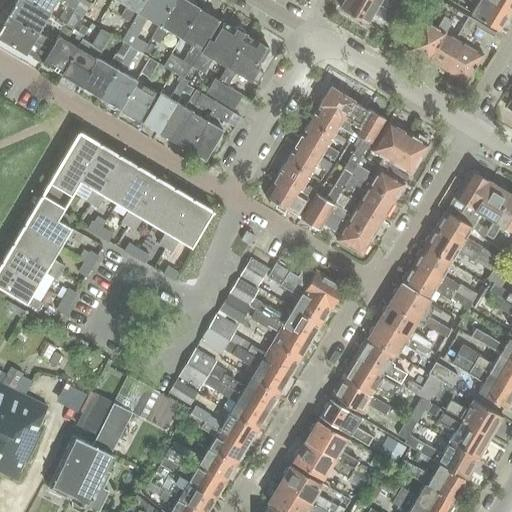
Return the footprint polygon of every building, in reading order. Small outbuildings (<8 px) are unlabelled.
[(8,14),(7,15),(38,33),(44,22),(60,32),(65,23),(59,19),(49,13),(26,0),(16,0),(14,4),(11,4),(7,10),(7,11),(8,14)] [(26,0),(49,13),(56,1),(66,7),(59,19),(65,23),(72,12),(77,3),(72,0),(26,0)] [(83,0),(80,0),(74,11),(83,16),(90,4),(83,0)] [(116,0),(126,6),(120,17),(128,21),(140,0),(116,0)] [(145,0),(131,23),(140,28),(146,17),(159,25),(173,0),(145,0)] [(184,0),(173,0),(159,25),(151,38),(159,43),(167,30),(180,37),(198,8),(195,6),(195,2),(191,0),(187,0),(186,1),(184,0)] [(389,23),(394,14),(395,14),(371,0),(344,0),(340,8),(366,24),(371,16),(372,14),(389,23)] [(392,0),(371,0),(395,14),(400,5),(392,0)] [(406,48),(423,58),(426,60),(444,30),(445,30),(457,10),(439,0),(435,0),(425,18),(424,17),(411,39),(406,48)] [(505,18),(509,12),(500,6),(489,0),(470,0),(476,3),(470,14),(489,25),(498,30),(499,27),(502,27),(506,21),(505,18)] [(511,0),(489,0),(500,6),(509,12),(511,6),(511,0)] [(201,50),(208,37),(213,29),(219,20),(210,15),(210,12),(204,8),(203,8),(200,9),(198,8),(180,37),(201,50)] [(42,63),(48,66),(61,74),(66,65),(77,47),(66,41),(76,25),(81,17),(72,12),(65,23),(60,32),(54,43),(49,50),(47,55),(42,63)] [(0,37),(33,57),(33,58),(33,59),(40,63),(41,62),(42,63),(47,55),(49,50),(54,43),(38,33),(7,15),(3,23),(0,23),(0,37)] [(476,22),(468,17),(456,37),(445,30),(444,30),(426,60),(446,71),(451,63),(463,41),(474,25),(476,22)] [(200,51),(227,67),(228,67),(241,44),(246,36),(246,35),(244,34),(243,30),(243,29),(238,26),(233,28),(231,26),(231,27),(223,22),(218,31),(212,40),(208,37),(201,50),(200,51)] [(488,47),(494,37),(474,25),(463,41),(451,63),(446,71),(465,83),(483,54),(474,49),(471,47),(475,39),(488,47)] [(77,47),(66,65),(61,74),(63,75),(64,79),(69,82),(73,81),(80,85),(97,57),(101,50),(111,35),(102,30),(94,44),(92,44),(92,45),(82,39),(77,47)] [(228,67),(235,72),(242,76),(250,81),(251,79),(257,82),(263,72),(257,69),(269,49),(267,47),(266,43),(261,40),(260,40),(256,41),(254,40),(253,40),(246,36),(241,44),(228,67)] [(100,97),(130,47),(122,42),(109,64),(97,57),(80,85),(83,87),(84,90),(88,93),(92,92),(100,97)] [(137,51),(130,47),(100,97),(108,101),(108,105),(113,108),(117,107),(120,108),(125,100),(136,81),(124,74),(137,51)] [(149,77),(156,64),(149,59),(141,72),(149,77)] [(158,131),(175,102),(176,102),(182,91),(186,84),(188,81),(179,76),(176,80),(179,82),(169,98),(159,93),(142,122),(144,123),(145,126),(149,129),(152,128),(158,131)] [(242,95),(227,86),(214,79),(206,92),(233,109),(242,95)] [(136,81),(125,100),(120,108),(127,113),(128,117),(132,119),(136,118),(139,120),(155,92),(136,81)] [(186,84),(182,91),(189,95),(193,88),(186,84)] [(319,104),(344,118),(357,126),(367,109),(353,101),(354,100),(331,86),(330,85),(329,87),(319,104)] [(195,90),(185,107),(176,102),(175,102),(158,131),(160,132),(160,136),(165,138),(168,137),(173,140),(201,93),(195,90)] [(204,105),(211,110),(216,102),(201,93),(173,140),(179,144),(179,147),(184,150),(187,149),(188,150),(206,120),(198,115),(204,105)] [(226,123),(232,112),(216,102),(211,110),(213,111),(208,121),(206,120),(188,150),(194,153),(194,156),(199,159),(202,158),(204,159),(214,142),(217,142),(220,137),(219,134),(222,129),(213,124),(217,117),(226,123)] [(319,104),(309,122),(344,142),(346,139),(335,133),(339,127),(351,134),(352,133),(357,126),(344,118),(319,104)] [(364,154),(380,128),(385,119),(367,108),(367,109),(357,126),(352,133),(363,139),(357,149),(364,154)] [(232,112),(226,123),(234,127),(240,117),(232,112)] [(388,121),(383,130),(371,150),(382,157),(377,166),(378,167),(385,171),(408,133),(388,121)] [(298,139),(307,144),(333,160),(338,152),(328,145),(331,139),(342,146),(344,142),(309,122),(298,139)] [(79,181),(91,161),(100,144),(78,131),(40,196),(63,210),(79,182),(79,181)] [(410,175),(428,145),(408,133),(385,171),(392,175),(396,170),(397,167),(410,175)] [(320,156),(305,148),(296,143),(286,161),(310,175),(317,163),(320,165),(319,167),(326,171),(331,163),(320,156)] [(90,204),(116,161),(119,156),(100,144),(91,161),(79,181),(79,182),(91,188),(83,200),(90,204)] [(356,149),(344,168),(352,173),(356,165),(357,165),(364,154),(357,149),(356,149)] [(119,156),(116,161),(90,204),(97,208),(104,196),(116,203),(138,167),(119,156)] [(300,193),(310,175),(286,161),(275,178),(300,193)] [(394,200),(404,184),(405,183),(392,176),(392,175),(385,171),(378,167),(371,179),(366,176),(368,172),(357,165),(356,165),(352,173),(351,174),(394,200)] [(138,167),(116,203),(128,210),(121,222),(128,226),(157,178),(138,167)] [(343,169),(324,199),(333,204),(334,202),(340,193),(343,187),(351,174),(352,173),(344,168),(343,169)] [(392,175),(392,176),(405,183),(408,177),(396,170),(392,175)] [(470,170),(453,197),(466,204),(458,219),(464,223),(490,182),(481,176),(480,174),(475,171),(473,171),(470,170)] [(357,202),(384,217),(394,200),(351,174),(343,187),(351,192),(355,185),(363,191),(357,202)] [(157,178),(128,226),(134,230),(141,218),(153,225),(175,189),(157,178)] [(289,209),(298,215),(303,206),(308,198),(299,193),(300,193),(275,178),(265,196),(288,210),(289,209)] [(490,182),(464,223),(471,227),(475,222),(476,223),(481,215),(492,222),(493,222),(510,193),(508,192),(507,190),(501,186),(499,187),(496,185),(490,182)] [(175,189),(153,225),(165,232),(158,244),(165,248),(194,200),(175,189)] [(340,193),(334,202),(335,202),(341,206),(343,207),(348,198),(340,193)] [(488,230),(485,235),(493,240),(500,227),(511,233),(511,194),(510,193),(493,222),(492,222),(488,230)] [(324,199),(315,194),(301,217),(301,218),(319,229),(327,215),(329,211),(333,205),(333,204),(324,199)] [(63,210),(40,196),(22,226),(59,248),(66,236),(78,243),(82,235),(68,226),(57,220),(61,212),(63,210)] [(194,200),(165,248),(171,252),(178,240),(191,248),(213,211),(194,200)] [(372,237),(382,221),(355,205),(348,216),(345,214),(346,212),(340,208),(341,206),(335,202),(333,205),(329,211),(372,237)] [(336,239),(361,254),(372,237),(329,211),(327,215),(322,224),(339,234),(336,239)] [(445,211),(435,228),(477,254),(481,247),(465,237),(471,227),(464,223),(458,219),(454,216),(445,211)] [(61,212),(57,220),(68,226),(72,219),(61,212)] [(86,229),(97,235),(101,228),(91,222),(86,229)] [(475,222),(471,227),(482,239),(485,235),(488,230),(476,223),(475,222)] [(59,248),(22,226),(11,245),(60,273),(64,266),(52,259),(59,248)] [(101,228),(97,235),(107,242),(112,234),(101,228)] [(424,245),(423,247),(451,263),(452,261),(458,251),(473,260),(477,254),(435,228),(430,235),(428,236),(424,241),(425,244),(424,245)] [(241,240),(249,245),(250,245),(255,236),(246,231),(241,240)] [(123,251),(134,257),(139,250),(128,244),(123,251)] [(60,273),(11,245),(0,263),(37,285),(44,273),(56,280),(60,273)] [(416,259),(412,266),(455,292),(458,286),(443,277),(450,265),(451,263),(423,247),(422,249),(421,250),(419,250),(415,256),(416,259)] [(482,247),(478,254),(486,259),(490,252),(482,247)] [(139,250),(134,257),(145,263),(149,256),(139,250)] [(84,262),(91,266),(98,256),(90,251),(84,262)] [(477,254),(473,260),(490,271),(491,269),(494,265),(494,264),(486,259),(478,254),(477,254)] [(494,264),(494,265),(491,269),(499,274),(506,260),(499,256),(494,264)] [(250,258),(248,263),(240,275),(257,285),(268,268),(250,258)] [(91,266),(84,262),(78,272),(85,277),(91,266)] [(37,285),(0,263),(0,288),(26,304),(26,303),(38,310),(42,303),(30,296),(37,285)] [(289,271),(275,263),(271,270),(330,307),(331,307),(343,288),(327,279),(328,277),(317,271),(316,272),(304,265),(298,276),(289,271)] [(402,283),(401,283),(429,299),(433,292),(449,301),(450,299),(455,292),(412,266),(407,273),(405,273),(401,278),(403,281),(402,283)] [(167,267),(163,274),(173,280),(178,273),(167,267)] [(330,307),(271,270),(270,271),(267,278),(298,297),(292,307),(321,325),(328,313),(327,312),(330,307)] [(257,290),(238,279),(229,292),(249,304),(257,290)] [(429,299),(401,283),(400,286),(398,289),(394,290),(392,294),(393,297),(389,303),(423,324),(446,338),(450,330),(428,316),(433,306),(427,302),(429,299)] [(458,286),(455,292),(471,302),(475,295),(475,294),(459,285),(458,286)] [(62,287),(57,295),(62,299),(67,290),(62,287)] [(62,299),(69,304),(76,293),(68,288),(67,290),(62,299)] [(251,305),(249,304),(229,292),(219,310),(240,323),(250,306),(251,305)] [(455,292),(450,299),(467,309),(471,302),(455,292)] [(496,295),(491,304),(498,308),(504,299),(496,295)] [(69,304),(62,299),(56,309),(63,314),(69,304)] [(314,336),(321,325),(292,307),(285,318),(271,309),(255,299),(251,305),(250,306),(255,310),(256,308),(267,315),(309,341),(312,336),(314,336)] [(511,316),(511,325),(510,329),(509,330),(511,331),(511,303),(504,299),(498,308),(511,316)] [(432,342),(412,330),(416,322),(422,325),(423,324),(389,303),(388,306),(384,307),(382,311),(382,314),(378,321),(417,344),(427,350),(432,342)] [(271,341),(300,359),(307,348),(306,347),(309,341),(267,315),(256,308),(255,310),(250,318),(275,334),(271,341)] [(237,326),(216,314),(208,328),(228,340),(237,326)] [(376,343),(394,355),(395,356),(402,345),(413,351),(413,350),(417,344),(378,321),(375,327),(371,328),(369,332),(370,335),(368,338),(376,343)] [(208,328),(200,341),(220,354),(228,340),(208,328)] [(511,335),(509,334),(503,345),(475,329),(470,337),(498,354),(511,361),(511,335)] [(235,335),(231,342),(246,351),(251,344),(235,335)] [(386,376),(399,383),(404,374),(389,365),(394,355),(376,343),(368,338),(366,341),(362,343),(360,347),(360,351),(356,357),(365,362),(386,376)] [(511,361),(498,354),(492,363),(453,340),(448,350),(457,355),(511,385),(511,361)] [(251,344),(246,351),(288,376),(291,371),(293,371),(300,359),(271,341),(264,353),(251,344)] [(417,344),(413,350),(423,356),(427,350),(417,344)] [(187,362),(207,375),(212,368),(216,361),(195,349),(187,362)] [(53,351),(48,361),(56,365),(61,356),(53,351)] [(250,376),(279,394),(286,383),(284,382),(288,376),(246,351),(243,357),(257,365),(250,376)] [(477,391),(505,408),(507,405),(510,404),(511,400),(511,385),(457,355),(452,364),(483,382),(482,383),(477,391)] [(396,386),(363,366),(354,360),(350,366),(347,369),(344,373),(344,377),(343,379),(370,395),(375,387),(391,396),(393,392),(396,386)] [(187,362),(178,376),(199,389),(203,383),(207,375),(187,362)] [(457,376),(437,365),(434,363),(427,375),(429,375),(440,382),(450,388),(457,376)] [(10,367),(3,382),(15,389),(23,374),(10,367)] [(267,411),(270,406),(271,406),(279,394),(250,377),(244,386),(230,377),(229,379),(212,368),(207,375),(267,411)] [(207,375),(203,383),(220,393),(235,402),(229,411),(258,429),(265,418),(263,417),(267,411),(207,375)] [(420,398),(420,397),(428,402),(440,382),(429,375),(421,388),(417,396),(420,398)] [(127,376),(113,402),(132,412),(146,386),(127,376)] [(198,393),(176,379),(168,393),(189,406),(198,393)] [(332,397),(361,413),(366,405),(384,415),(388,408),(369,396),(370,395),(343,379),(339,385),(336,386),(333,391),(334,394),(332,397)] [(406,389),(417,396),(421,388),(410,381),(406,389)] [(0,472),(18,481),(43,429),(38,427),(48,407),(0,383),(0,472)] [(132,412),(132,413),(145,421),(159,393),(146,386),(132,412)] [(96,435),(113,402),(94,392),(82,414),(81,413),(76,425),(96,435)] [(161,393),(148,417),(169,429),(182,405),(161,393)] [(420,398),(415,405),(426,412),(427,413),(432,404),(428,402),(420,397),(420,398)] [(355,426),(360,418),(328,399),(318,416),(367,445),(372,436),(355,426)] [(443,409),(489,435),(493,429),(497,427),(499,423),(499,418),(500,416),(473,400),(468,408),(466,410),(448,400),(443,409)] [(112,451),(132,413),(132,412),(113,402),(96,435),(91,444),(92,445),(75,479),(77,480),(68,497),(70,498),(69,498),(71,499),(71,500),(71,506),(71,507),(81,511),(87,507),(97,511),(98,511),(108,492),(102,489),(110,473),(106,471),(113,456),(115,452),(112,451)] [(195,406),(190,413),(204,421),(246,446),(249,441),(250,442),(258,429),(229,411),(221,423),(208,415),(209,414),(195,406)] [(190,414),(186,420),(200,428),(204,421),(190,413),(190,414)] [(487,439),(479,434),(441,413),(436,422),(452,432),(446,442),(447,442),(476,457),(477,456),(481,453),(484,449),(484,445),(487,439)] [(405,440),(408,435),(415,424),(406,419),(397,435),(405,440)] [(246,446),(204,421),(200,428),(214,436),(207,447),(235,463),(236,462),(237,463),(244,453),(242,452),(246,446)] [(348,439),(326,426),(318,421),(316,424),(313,425),(310,430),(311,433),(306,441),(352,469),(357,460),(340,450),(348,439)] [(61,493),(68,497),(77,480),(75,479),(92,445),(91,444),(81,439),(72,435),(47,487),(50,488),(49,490),(60,496),(61,493)] [(403,444),(437,463),(464,478),(469,471),(472,470),(475,464),(474,461),(476,458),(447,442),(440,454),(408,435),(405,440),(403,444)] [(295,458),(293,462),(301,467),(323,479),(330,467),(347,477),(352,469),(306,441),(300,450),(297,450),(294,456),(295,458)] [(176,443),(172,449),(183,456),(187,449),(176,443)] [(233,466),(234,465),(235,463),(207,447),(201,457),(187,449),(183,456),(196,465),(224,481),(228,474),(231,473),(234,469),(233,466)] [(164,456),(160,464),(214,497),(218,491),(221,490),(224,486),(223,483),(224,481),(196,465),(191,474),(178,467),(179,465),(164,456)] [(402,460),(400,464),(398,468),(423,482),(452,499),(457,491),(460,489),(462,485),(462,482),(464,479),(464,478),(437,463),(430,475),(415,466),(414,467),(402,460)] [(357,462),(353,470),(362,475),(367,468),(357,462)] [(176,497),(199,511),(205,511),(208,511),(211,507),(210,504),(214,497),(160,464),(155,471),(166,478),(160,487),(176,497)] [(317,494),(322,484),(299,470),(291,465),(289,468),(286,469),(283,474),(284,477),(279,484),(325,511),(329,507),(331,503),(317,494)] [(353,470),(346,480),(360,488),(366,478),(362,475),(353,470)] [(387,479),(382,487),(395,495),(400,487),(387,479)] [(167,511),(199,511),(176,497),(160,487),(149,481),(145,488),(159,496),(172,505),(167,511)] [(368,481),(363,491),(372,496),(377,487),(368,481)] [(400,487),(395,495),(425,511),(445,511),(448,511),(451,505),(450,503),(452,500),(452,499),(423,482),(415,495),(400,487)] [(283,511),(305,511),(325,511),(279,484),(275,491),(272,492),(269,497),(270,500),(268,503),(277,508),(283,511)] [(136,495),(128,507),(137,509),(145,511),(147,504),(147,503),(140,498),(136,495)] [(425,511),(395,495),(391,503),(406,511),(405,511),(425,511)]
